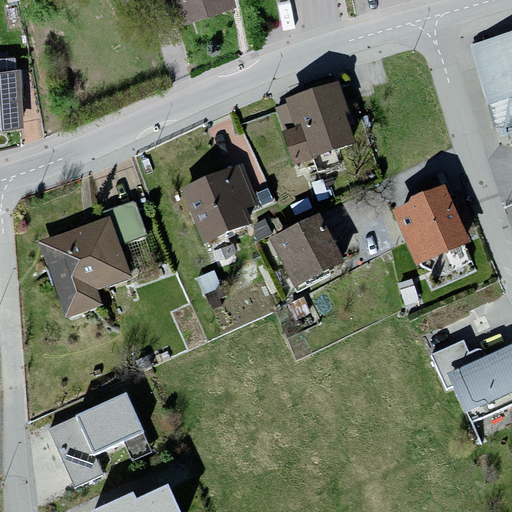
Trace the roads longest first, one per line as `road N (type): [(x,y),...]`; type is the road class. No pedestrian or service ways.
road 1 (residential): [(431,18),(240,79),(0,182)]
road 2 (residential): [(17,511),(0,214)]
road 3 (residential): [(511,272),(461,136),(431,18)]
